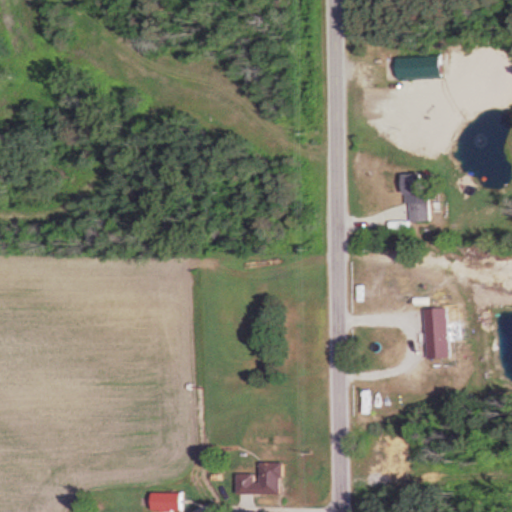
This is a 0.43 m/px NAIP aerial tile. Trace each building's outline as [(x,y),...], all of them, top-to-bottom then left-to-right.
[(401,56),(401,80),(449,80),(449,56),(401,56)] [(438,174),(416,174),(416,221),(438,221),(438,174)] [(433,359),(460,358),(459,309),(433,309),(433,359)] [(241,494),(287,495),(288,463),(263,463),(263,475),(242,474),(241,494)] [(187,511),(187,492),(154,492),(154,511),(187,511)]
